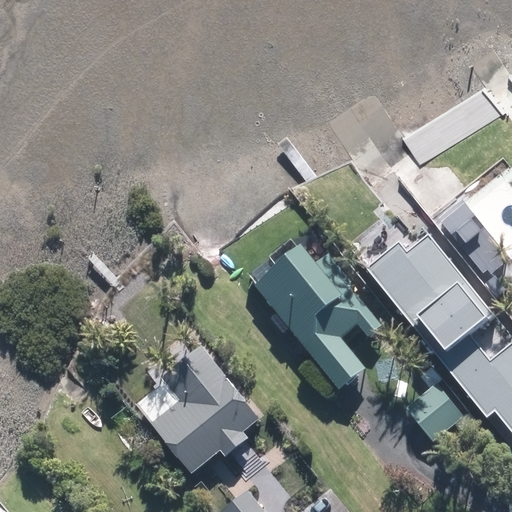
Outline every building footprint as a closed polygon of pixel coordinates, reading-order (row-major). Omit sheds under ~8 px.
[(447,226),(489,278),(511,259),(511,256),(488,227),(485,229),(469,208),(447,226)] [(500,411),(511,425),(511,345),(495,359),(473,332),(496,314),(433,235),(413,250),(407,242),(374,268),(493,416),(500,411)] [(265,293),(324,365),(367,331),(378,344),(391,334),(359,294),(362,292),(338,263),(328,271),(314,253),(265,293)] [(146,405),(201,474),(230,451),(235,457),(251,444),(247,438),(271,418),(211,345),(170,378),(173,382),(146,405)] [(408,410),(434,443),(465,419),(439,385),(408,410)] [(288,460),(258,483),(281,511),(301,511),(319,499),(288,460)] [(228,511),(272,511),(254,490),(228,511)]
